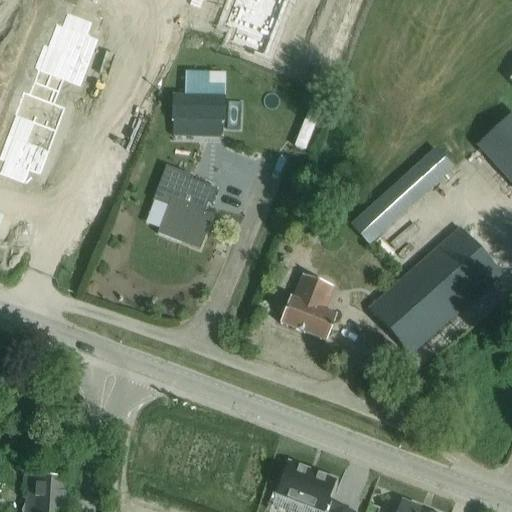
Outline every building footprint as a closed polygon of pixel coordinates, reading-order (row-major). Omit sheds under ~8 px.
[(237,0),(237,2),(274,15),(279,0),(237,0)] [(237,2),(228,25),(239,30),(234,42),(260,51),(264,39),(265,40),(274,16),(237,2)] [(62,26),(54,49),(91,63),(100,39),(89,35),(94,23),(68,13),(64,26),(62,26)] [(41,70),(36,83),(61,92),(65,80),(82,87),(91,63),(54,49),(46,71),(41,70)] [(201,51),(200,76),(241,77),(241,53),(201,51)] [(30,94),(21,117),(59,131),(68,108),(57,104),(61,92),(36,83),(32,94),(30,94)] [(224,122),(224,98),(172,98),(172,121),(224,122)] [(511,185),(511,111),(475,145),(511,185)] [(21,117),(13,138),(51,152),(59,131),(21,117)] [(454,129),(384,187),(400,207),(471,149),(454,129)] [(6,161),(1,174),(27,183),(31,171),(42,175),(51,152),(13,138),(4,161),(6,161)] [(227,179),(229,166),(200,160),(197,173),(227,179)] [(192,177),(167,167),(154,201),(167,206),(157,234),(200,250),(212,216),(199,211),(203,200),(211,203),(216,190),(190,180),(192,177)] [(409,355),(424,342),(500,274),(458,228),(368,309),(409,355)] [(325,310),(334,287),(301,275),(292,298),(289,297),(279,323),(325,341),(336,315),(325,310)] [(28,496),(28,500),(22,511),(63,511),(66,462),(44,461),(43,477),(24,476),(23,496),(28,496)] [(325,505),(335,480),(327,477),(288,462),(276,494),(321,511),(323,511),(351,511),(331,505),(331,507),(325,505)]
